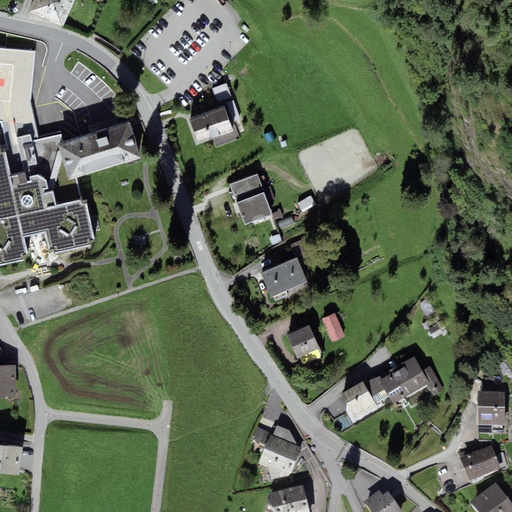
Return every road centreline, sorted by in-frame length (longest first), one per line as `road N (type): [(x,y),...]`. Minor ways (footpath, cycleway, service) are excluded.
road 1 (residential): [(0,20),(64,35),(105,56),(138,90),(224,302),(300,416),(328,442)]
road 2 (unknown): [(0,113),(74,95),(116,67)]
road 3 (residential): [(328,442),(433,511)]
road 4 (residential): [(40,414),(162,426)]
